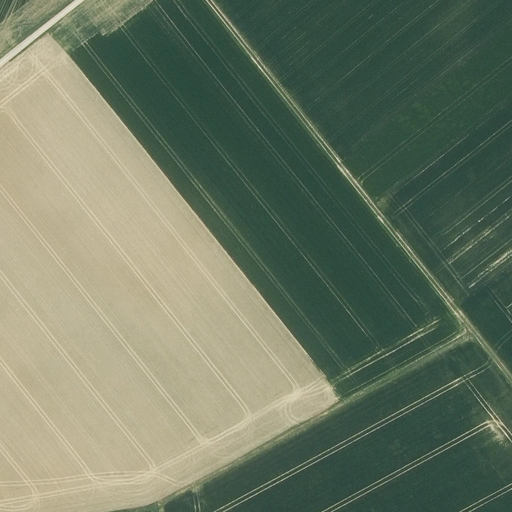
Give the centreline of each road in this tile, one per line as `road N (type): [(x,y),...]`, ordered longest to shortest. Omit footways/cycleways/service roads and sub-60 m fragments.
road 1 (track): [(211,0),(511,379)]
road 2 (track): [(474,331),(149,507)]
